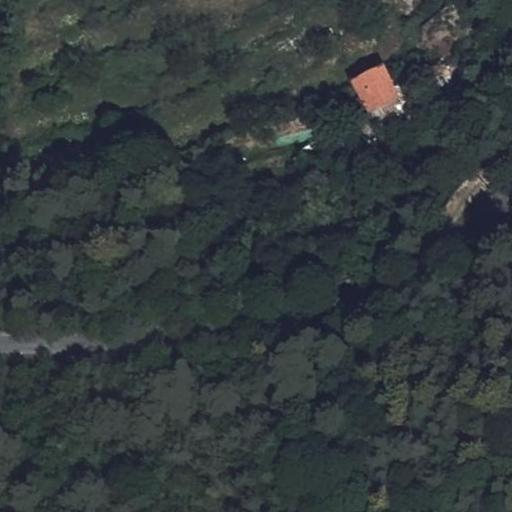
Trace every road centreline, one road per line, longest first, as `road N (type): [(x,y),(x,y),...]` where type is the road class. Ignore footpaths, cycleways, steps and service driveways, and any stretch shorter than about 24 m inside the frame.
road 1 (unclassified): [(0,341),(174,343),(353,297),(511,203)]
road 2 (track): [(511,150),(442,223),(442,246)]
